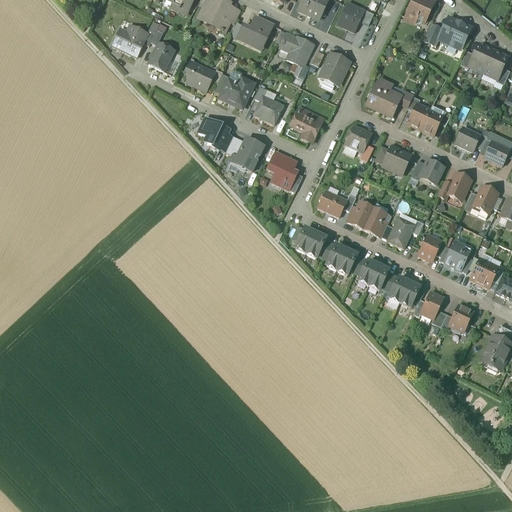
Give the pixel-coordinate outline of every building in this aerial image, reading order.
[(165,0),(180,7),(177,13),(185,17),(192,0),(165,0)] [(219,0),(208,0),(199,18),(218,28),(217,31),(224,35),(230,24),(223,20),(229,8),(230,7),(221,2),(219,0)] [(328,0),(303,0),(302,3),(297,13),(306,17),(307,15),(319,21),(328,0)] [(427,3),(420,0),(414,0),(405,19),(414,24),(417,19),(417,20),(418,18),(426,22),(430,14),(435,4),(428,0),(427,3)] [(435,4),(430,14),(435,17),(440,6),(435,4)] [(364,13),(347,5),(338,22),(343,25),(341,28),(354,34),(364,13)] [(229,8),(223,20),(230,24),(233,25),(239,13),(229,8)] [(373,16),(368,13),(362,24),(368,27),(373,16)] [(249,30),(243,27),(236,40),(254,49),(260,36),(267,39),(273,27),(255,18),(249,30)] [(471,31),(448,20),(442,33),(438,41),(439,41),(457,50),(462,40),(465,42),(471,31)] [(243,27),(236,24),(230,37),(236,40),(243,27)] [(442,32),(432,26),(431,27),(430,27),(423,42),(436,49),(439,41),(438,41),(442,33),(441,33),(442,32)] [(146,37),(128,28),(124,36),(118,33),(111,48),(135,60),(142,46),(146,37)] [(162,36),(156,33),(150,45),(156,48),(158,45),(162,36)] [(154,36),(148,34),(146,37),(142,46),(147,49),(154,36)] [(296,40),(286,36),(281,46),(291,51),(286,61),(299,67),(302,69),(304,67),(306,62),(305,61),(307,56),(309,56),(313,47),(297,39),(296,40)] [(174,53),(158,45),(156,48),(148,66),(164,74),(174,53)] [(474,56),(468,67),(469,67),(483,74),(493,52),(479,45),(474,56)] [(508,59),(493,52),(483,74),(497,81),(498,81),(503,70),(508,59)] [(317,53),(311,65),(317,69),(324,56),(317,53)] [(467,53),(460,66),(468,70),(469,67),(468,67),(474,56),(467,53)] [(348,65),(330,56),(320,78),(337,87),(348,65)] [(213,76),(190,65),(185,76),(189,78),(185,85),(205,95),(209,85),(214,76),(213,76)] [(302,69),(299,67),(294,78),(302,82),(309,69),(304,67),(302,69)] [(503,70),(498,81),(497,81),(496,83),(504,87),(510,73),(503,70)] [(221,75),(215,72),(213,76),(214,76),(209,85),(215,88),(221,77),(221,75)] [(240,77),(232,72),(228,80),(226,85),(232,87),(234,85),(238,87),(241,81),(239,80),(240,77)] [(228,80),(221,77),(215,88),(213,94),(220,97),(226,85),(228,80)] [(253,86),(241,81),(238,87),(234,85),(232,87),(226,85),(220,97),(218,101),(228,106),(229,104),(241,110),(253,86)] [(389,87),(378,82),(373,93),(370,92),(368,97),(370,99),(367,106),(380,112),(379,114),(391,119),(397,106),(399,103),(398,103),(384,96),(389,87)] [(403,94),(389,87),(384,96),(398,103),(403,94)] [(258,89),(253,101),(259,104),(262,99),(265,92),(258,89)] [(403,94),(398,103),(399,103),(397,106),(407,111),(413,99),(403,94)] [(259,104),(253,118),(273,127),(282,109),(262,99),(259,104)] [(407,111),(413,114),(417,107),(420,103),(413,99),(407,111)] [(413,114),(407,127),(420,133),(429,113),(417,107),(413,114)] [(443,114),(431,109),(429,113),(441,119),(443,114)] [(316,127),(304,121),(308,114),(299,110),(290,127),(303,134),(300,140),(311,146),(320,129),(316,127)] [(441,119),(429,113),(420,133),(432,139),(438,126),(442,119),(441,119)] [(320,120),(308,114),(304,121),(316,127),(320,120)] [(450,118),(443,114),(441,119),(442,119),(438,126),(445,129),(450,118)] [(229,132),(205,121),(204,121),(205,122),(198,135),(207,139),(204,145),(211,148),(219,152),(227,136),(229,132)] [(371,137),(353,128),(349,136),(347,136),(346,139),(346,141),(343,146),(362,155),(366,147),(371,137)] [(480,139),(462,131),(455,146),(473,155),(476,148),(480,139)] [(233,139),(227,136),(219,152),(225,155),(233,139)] [(480,139),(476,148),(481,151),(485,142),(487,140),(481,137),(480,139)] [(244,144),(233,139),(225,155),(232,158),(232,157),(236,159),(244,144)] [(264,149),(246,140),(244,144),(236,159),(232,157),(232,158),(229,163),(251,174),(264,149)] [(481,151),(479,155),(485,158),(491,145),(485,142),(481,151)] [(508,153),(491,145),(485,158),(483,160),(501,169),(506,159),(509,153),(508,153)] [(362,155),(359,161),(366,164),(373,150),(366,147),(362,155)] [(219,152),(211,148),(208,153),(217,158),(219,152)] [(389,152),(381,148),(374,163),(382,167),(389,152)] [(410,159),(391,149),(389,152),(382,167),(381,168),(401,178),(410,159)] [(296,164),(275,155),(267,172),(275,176),(275,177),(272,184),(281,188),(288,192),(296,176),(291,173),(296,164)] [(418,163),(410,179),(418,183),(419,179),(418,179),(424,166),(418,163)] [(443,171),(426,163),(424,166),(418,179),(419,179),(435,187),(443,171)] [(302,179),(296,176),(288,192),(295,195),(302,179)] [(450,186),(446,195),(449,197),(461,203),(470,183),(455,176),(450,186)] [(444,183),(437,198),(446,202),(449,197),(446,195),(450,186),(444,183)] [(477,198),(472,208),(480,212),(488,216),(497,197),(481,189),(477,198)] [(346,203),(325,193),(323,198),(321,197),(319,202),(321,203),(317,210),(338,220),(342,211),(346,203)] [(471,195),(466,206),(472,208),(477,198),(471,195)] [(346,203),(342,211),(349,214),(351,211),(355,201),(349,198),(346,203)] [(511,203),(508,202),(500,219),(511,224),(511,203)] [(373,211),(360,205),(356,213),(350,225),(350,226),(363,232),(373,211)] [(472,208),(466,206),(463,212),(469,215),(472,208)] [(349,214),(345,223),(350,225),(356,213),(351,211),(349,214)] [(385,217),(373,211),(363,232),(375,238),(381,225),(385,217)] [(488,216),(480,212),(478,217),(485,220),(488,216)] [(414,228),(398,220),(393,231),(387,243),(404,251),(411,235),(415,228),(414,228)] [(416,223),(414,228),(415,228),(411,235),(418,238),(423,227),(416,223)] [(387,228),(381,225),(375,237),(381,240),(387,228)] [(393,231),(387,228),(381,240),(387,243),(393,231)] [(304,233),(298,230),(292,241),(298,244),(304,233)] [(315,235),(305,230),(304,233),(298,244),(295,251),(305,256),(315,235)] [(326,240),(315,235),(305,256),(316,261),(318,257),(325,243),(326,240)] [(441,245),(427,239),(418,258),(432,265),(435,258),(441,245)] [(330,246),(325,243),(318,257),(323,260),(330,246)] [(441,245),(435,258),(440,260),(445,250),(446,248),(441,245)] [(470,253),(454,245),(450,253),(444,266),(450,269),(449,270),(454,272),(454,271),(460,274),(467,260),(470,253)] [(330,246),(323,260),(328,263),(335,248),(330,246)] [(343,251),(336,247),(335,248),(328,263),(326,268),(336,273),(347,251),(344,249),(343,251)] [(450,253),(445,250),(440,260),(439,264),(444,266),(450,253)] [(350,252),(347,251),(336,273),(347,278),(349,273),(356,258),(357,257),(349,254),(350,252)] [(356,258),(349,273),(355,275),(362,261),(356,258)] [(467,260),(460,274),(465,277),(468,272),(472,263),(467,260)] [(472,263),(468,272),(473,275),(479,263),(473,260),(472,263)] [(362,261),(355,275),(360,278),(367,264),(362,261)] [(473,275),(470,283),(479,287),(489,266),(479,262),(479,263),(473,275)] [(375,266),(368,263),(367,264),(360,278),(358,283),(368,288),(379,266),(376,264),(375,266)] [(389,273),(381,269),(382,267),(379,266),(368,288),(379,293),(387,276),(389,273)] [(499,271),(489,266),(479,287),(489,292),(493,284),(498,272),(499,271)] [(498,272),(493,284),(498,286),(501,279),(503,275),(498,272)] [(387,276),(380,290),(386,293),(393,278),(387,276)] [(393,278),(386,293),(391,295),(398,281),(393,278)] [(511,285),(511,284),(501,279),(498,286),(494,294),(505,300),(511,285)] [(406,284),(398,280),(398,281),(391,295),(389,301),(399,306),(410,283),(407,282),(406,284)] [(413,285),(410,283),(399,306),(410,311),(419,291),(419,290),(412,286),(413,285)] [(419,291),(412,305),(417,308),(420,303),(424,294),(419,291)] [(442,301),(430,295),(425,305),(420,316),(432,322),(433,322),(437,313),(442,301)] [(417,308),(413,317),(418,320),(420,316),(425,305),(420,303),(417,308)] [(452,321),(448,329),(449,329),(462,336),(472,316),(458,309),(452,321)] [(446,318),(437,313),(433,322),(432,322),(431,326),(440,330),(446,318)] [(452,321),(446,318),(440,330),(447,334),(449,329),(448,329),(452,321)] [(511,343),(511,335),(499,329),(494,339),(510,347),(511,343)] [(511,347),(494,339),(493,338),(480,364),(500,373),(511,348),(511,347)]
